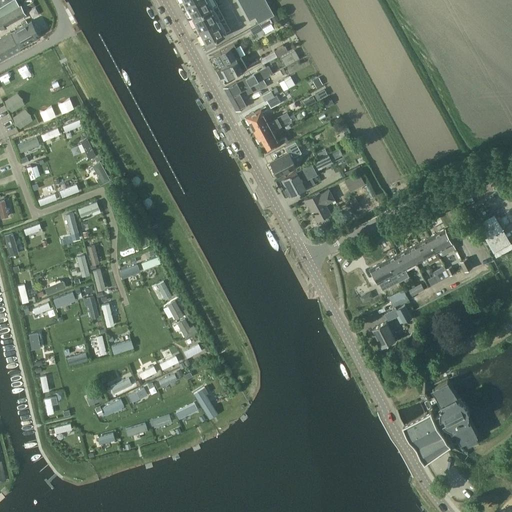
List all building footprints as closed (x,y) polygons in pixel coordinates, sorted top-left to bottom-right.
[(19,6),(15,0),(0,0),(0,28),(26,14),(21,5),(19,6)] [(183,0),(186,5),(194,0),(237,0),(249,20),(255,17),(258,22),(259,22),(269,16),(274,14),(266,0),(183,0)] [(215,0),(194,0),(186,5),(192,17),(213,6),(212,4),(216,2),(215,0)] [(213,6),(192,17),(199,30),(219,19),(213,7),(213,6)] [(262,27),(272,21),(269,16),(259,22),(262,27)] [(219,19),(199,30),(206,43),(226,32),(219,19)] [(20,47),(40,36),(31,20),(0,37),(0,61),(21,50),(20,47)] [(220,64),(221,66),(241,55),(234,43),(214,54),(219,64),(220,64)] [(277,55),(288,50),(285,44),(274,50),(277,55)] [(298,58),(293,50),(292,49),(280,56),(285,65),(298,58)] [(241,55),(221,66),(222,68),(221,69),(227,78),(248,67),(241,55)] [(224,87),(229,97),(241,90),(249,86),(262,78),(271,73),(267,66),(245,78),(244,77),(224,87)] [(289,86),(295,82),(291,74),(284,78),(289,86)] [(316,85),(322,83),(320,76),(314,78),(316,85)] [(262,78),(249,86),(252,91),(253,93),(266,85),(262,78)] [(247,93),(252,91),(249,86),(241,90),(229,97),(236,110),(248,103),(243,93),(246,91),(247,93)] [(325,87),(314,92),(317,98),(328,93),(325,87)] [(266,99),(274,95),(271,90),(262,96),(263,98),(265,100),(266,99)] [(23,104),(16,93),(4,101),(11,112),(23,104)] [(270,107),(280,101),(276,94),(274,95),(266,99),(270,107)] [(314,94),(304,99),(306,104),(316,99),(314,94)] [(326,105),(334,101),(330,94),(323,98),(326,105)] [(73,109),(70,99),(58,104),(62,113),(73,109)] [(244,116),(249,125),(265,117),(261,111),(266,108),(264,105),(244,116)] [(55,117),(51,107),(39,112),(44,122),(55,117)] [(32,120),(24,109),(12,118),(20,128),(32,120)] [(265,117),(249,125),(254,135),(284,118),(282,115),(268,123),(265,117)] [(284,118),(254,135),(259,144),(275,135),(272,130),(280,125),(291,120),(289,116),(284,118)] [(81,125),(79,119),(62,126),(65,132),(81,125)] [(60,134),(57,128),(40,135),(43,141),(60,134)] [(275,135),(259,144),(264,153),(284,142),(282,138),(278,140),(275,135)] [(39,145),(36,137),(17,145),(20,152),(39,145)] [(95,156),(86,138),(80,141),(89,159),(95,156)] [(302,152),(298,146),(295,140),(284,146),(287,153),(269,162),(271,166),(270,168),(271,170),(273,172),(274,172),(277,176),(295,166),(291,158),(302,152)] [(340,147),(330,151),(332,157),(342,152),(340,147)] [(336,170),(327,154),(282,178),(288,188),(285,190),(289,197),(292,196),(305,189),(299,180),(322,168),(326,175),(336,170)] [(109,180),(99,162),(92,165),(98,177),(96,179),(100,185),(109,180)] [(30,177),(40,174),(37,163),(27,166),(30,177)] [(350,192),(363,185),(357,174),(344,181),(350,192)] [(79,191),(76,183),(59,190),(62,197),(79,191)] [(369,198),(374,196),(367,184),(363,186),(369,198)] [(325,204),(334,199),(329,189),(320,194),(319,192),(305,200),(316,220),(330,213),(325,204)] [(57,199),(54,193),(37,199),(39,206),(57,199)] [(99,210),(96,201),(78,209),(81,217),(99,210)] [(78,232),(73,212),(65,214),(70,234),(78,232)] [(476,224),(483,237),(484,239),(485,238),(494,253),(496,257),(511,248),(511,244),(511,243),(502,228),(503,228),(495,214),(476,224)] [(41,230),(39,223),(23,229),(25,235),(41,230)] [(453,243),(445,228),(433,234),(429,236),(440,257),(444,255),(456,248),(453,243)] [(150,244),(144,231),(136,235),(143,248),(150,244)] [(18,254),(12,233),(3,235),(9,256),(18,254)] [(440,257),(429,236),(420,241),(419,242),(427,257),(430,262),(440,257)] [(427,257),(419,242),(408,248),(416,263),(427,257)] [(99,263),(94,245),(87,246),(91,265),(99,263)] [(416,263),(408,248),(398,253),(406,268),(416,263)] [(406,268),(398,253),(395,255),(388,259),(396,274),(403,269),(406,268)] [(90,274),(84,255),(76,257),(82,277),(90,274)] [(160,263),(158,256),(141,262),(143,269),(160,263)] [(473,267),(467,258),(460,262),(465,271),(473,267)] [(396,274),(388,259),(383,261),(370,268),(378,283),(391,276),(396,274)] [(140,271),(137,264),(119,271),(122,278),(140,271)] [(450,275),(455,273),(451,266),(446,269),(450,275)] [(105,289),(99,269),(92,271),(97,291),(105,289)] [(431,285),(446,278),(442,271),(428,279),(431,285)] [(65,288),(62,280),(44,287),(47,295),(65,288)] [(171,297),(163,281),(157,284),(166,300),(171,297)] [(414,295),(427,288),(424,282),(411,289),(414,295)] [(28,302),(24,284),(18,286),(21,303),(28,302)] [(403,300),(409,297),(405,290),(400,293),(403,300)] [(76,300),(72,292),(53,299),(56,307),(76,300)] [(400,293),(392,297),(396,304),(403,300),(400,293)] [(98,316),(93,295),(86,297),(91,318),(98,316)] [(183,315),(175,300),(167,304),(175,319),(183,315)] [(50,309),(48,302),(32,308),(34,315),(50,309)] [(403,321),(412,316),(404,302),(385,313),(389,320),(399,314),(403,321)] [(114,325),(109,303),(101,304),(107,327),(114,325)] [(189,327),(185,318),(177,322),(185,338),(197,332),(193,325),(189,327)] [(383,347),(397,339),(387,321),(373,328),(383,347)] [(40,348),(38,333),(29,334),(31,349),(40,348)] [(106,353),(102,335),(96,336),(100,354),(106,353)] [(133,348),(130,339),(111,345),(114,354),(133,348)] [(201,350),(198,343),(184,351),(187,357),(201,350)] [(162,351),(164,356),(172,354),(170,348),(162,351)] [(88,360),(86,353),(65,358),(68,366),(88,360)] [(178,362),(175,355),(159,363),(162,369),(178,362)] [(156,372),(153,366),(139,372),(142,379),(156,372)] [(177,380),(174,374),(158,381),(161,387),(177,380)] [(46,375),(39,376),(42,392),(48,390),(46,375)] [(132,384),(128,378),(110,387),(113,393),(132,384)] [(153,381),(145,384),(149,393),(157,389),(153,381)] [(477,434),(467,416),(468,415),(468,413),(468,411),(468,408),(467,406),(467,405),(464,402),(462,400),(457,398),(457,397),(448,381),(433,389),(437,396),(428,400),(432,408),(403,423),(425,463),(445,449),(451,445),(442,427),(447,424),(449,423),(449,424),(450,424),(451,424),(453,425),(453,427),(462,442),(465,440),(468,445),(477,441),(474,435),(477,434)] [(147,394),(144,388),(128,395),(131,402),(147,394)] [(200,389),(193,393),(209,418),(216,414),(200,389)] [(103,400),(99,392),(86,398),(89,405),(103,400)] [(51,397),(44,399),(47,414),(54,413),(51,397)] [(124,406),(120,399),(102,407),(106,415),(124,406)] [(197,409),(193,402),(175,411),(178,418),(197,409)] [(171,422),(169,414),(152,420),(154,427),(171,422)] [(128,435),(147,429),(145,422),(126,429),(128,435)] [(71,429),(70,423),(53,427),(55,433),(71,429)] [(114,440),(112,432),(97,437),(99,444),(114,440)]
